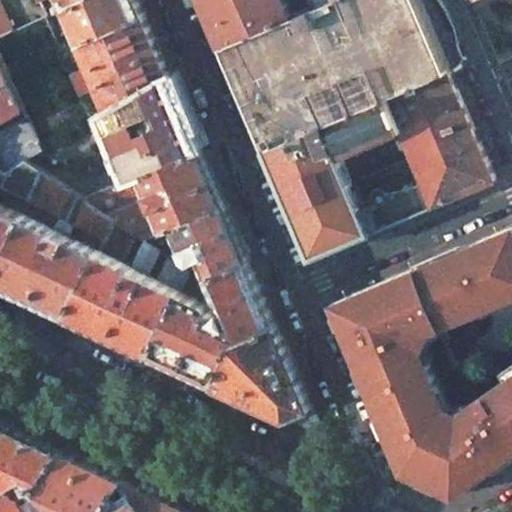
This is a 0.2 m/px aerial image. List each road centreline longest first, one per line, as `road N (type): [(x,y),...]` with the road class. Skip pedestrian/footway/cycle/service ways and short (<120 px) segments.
road 1 (primary): [(362,511),(0,342)]
road 2 (residential): [(294,290),(167,0)]
road 3 (residential): [(387,511),(294,290)]
road 4 (residential): [(294,290),(511,198)]
road 5 (residential): [(455,0),(511,127)]
